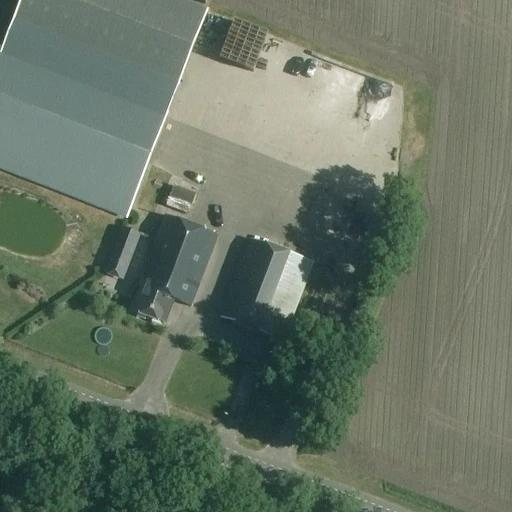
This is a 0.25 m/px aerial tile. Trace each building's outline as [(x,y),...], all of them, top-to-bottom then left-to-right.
[(21,0),(12,25),(178,88),(207,12),(175,0),(21,0)] [(0,171),(126,219),(165,118),(0,55),(0,171)] [(173,188),(165,207),(188,216),(196,197),(173,188)] [(138,289),(137,292),(132,306),(135,307),(132,316),(163,328),(171,306),(188,312),(215,239),(161,219),(143,269),(145,270),(141,281),(139,281),(137,288),(138,289)] [(122,229),(105,273),(123,279),(139,236),(122,229)] [(281,347),(311,265),(246,241),(216,322),(281,347)]
